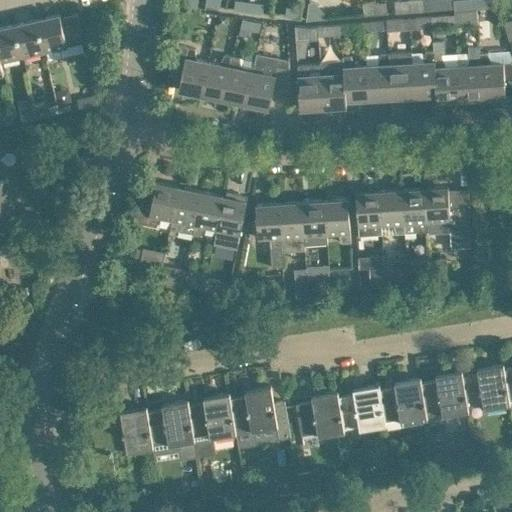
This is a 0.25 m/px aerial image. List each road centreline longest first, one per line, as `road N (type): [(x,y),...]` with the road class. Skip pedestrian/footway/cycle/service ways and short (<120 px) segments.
road 1 (residential): [(36,382),(260,349),(352,350),(511,325)]
road 2 (residential): [(128,122),(272,153),(511,139)]
road 3 (residential): [(36,382),(128,122)]
road 4 (residential): [(345,511),(511,475)]
road 5 (residential): [(46,511),(35,448),(36,382)]
road 6 (residential): [(128,122),(144,0)]
